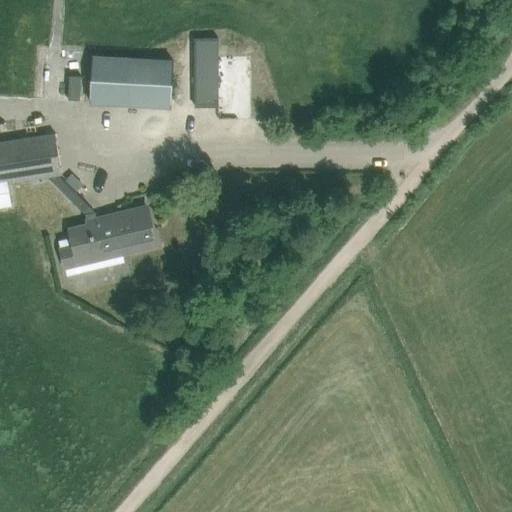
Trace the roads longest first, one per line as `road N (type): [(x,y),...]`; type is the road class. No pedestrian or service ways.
road 1 (track): [(123,511),(434,154)]
road 2 (unclassified): [(434,154),(511,60)]
